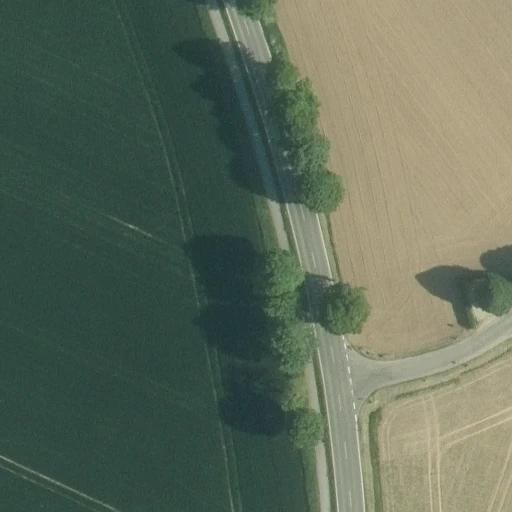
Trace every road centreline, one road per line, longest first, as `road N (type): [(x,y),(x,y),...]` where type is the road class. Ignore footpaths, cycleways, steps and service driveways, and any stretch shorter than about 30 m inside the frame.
road 1 (tertiary): [(334,379),(307,234),(236,0)]
road 2 (unclassified): [(511,320),(469,349),(422,365),(334,379)]
road 3 (tertiary): [(349,511),(334,379)]
